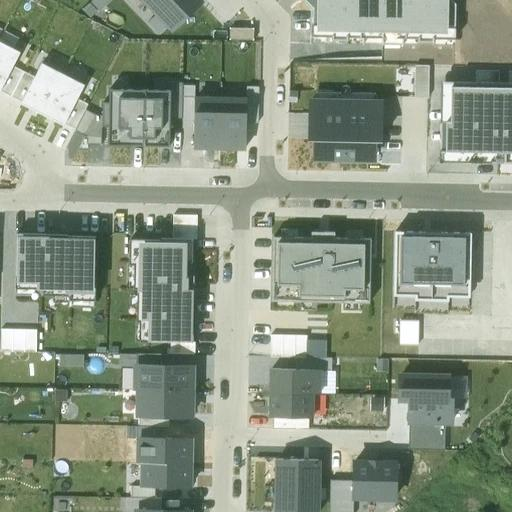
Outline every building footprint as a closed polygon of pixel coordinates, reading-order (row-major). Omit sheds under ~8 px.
[(144,0),(172,28),(199,2),(197,0),(144,0)] [(305,0),(314,9),(313,36),(452,38),(453,6),(447,0),(305,0)] [(20,52),(0,42),(0,90),(10,71),(20,52)] [(42,115),(63,74),(42,63),(32,83),(21,104),(42,115)] [(428,66),(414,65),(413,98),(428,98),(428,66)] [(0,93),(21,104),(32,83),(10,71),(0,90),(0,93)] [(83,85),(63,74),(42,115),(63,125),(74,104),(83,85)] [(511,83),(440,82),(439,162),(511,163),(511,83)] [(108,145),(143,146),(144,90),(109,89),(108,103),(102,103),(102,115),(101,127),(108,127),(108,145)] [(170,90),(144,90),(143,146),(169,146),(170,90)] [(220,99),(194,99),(193,147),(219,147),(220,99)] [(220,99),(219,147),(245,148),(246,100),(220,99)] [(380,102),(310,100),(309,139),(314,139),(314,156),(330,156),(330,159),(358,160),(358,157),(374,157),(374,140),(379,140),(380,102)] [(85,109),(74,104),(63,125),(74,131),(85,109)] [(101,145),(101,127),(102,115),(96,115),(85,109),(74,131),(86,138),(86,145),(101,145)] [(470,233),(394,231),(393,295),(414,296),(414,300),(447,300),(447,296),(469,297),(470,233)] [(310,238),(272,237),(271,301),(369,303),(370,239),(334,238),(334,232),(311,232),(310,238)] [(68,234),(16,234),(15,289),(38,289),(38,295),(68,295),(68,300),(94,301),(95,237),(68,236),(68,234)] [(160,241),(129,240),(129,265),(134,265),(133,289),(137,289),(136,322),(139,322),(139,341),(192,343),(194,276),(186,276),(187,261),(191,262),(192,239),(160,239),(160,241)] [(295,357),(305,358),(306,336),(270,335),(270,357),(295,357)] [(319,370),(319,371),(331,371),(331,358),(305,358),(295,357),(295,370),(319,370)] [(135,390),(138,390),(191,391),(191,367),(136,366),(135,390)] [(271,369),(270,393),(311,394),(318,394),(319,371),(319,370),(295,370),(271,369)] [(448,376),(400,375),(399,400),(409,400),(409,422),(445,423),(451,422),(451,399),(447,399),(448,376)] [(191,415),(191,391),(138,390),(138,414),(191,415)] [(311,394),(270,393),(270,417),(311,417),(311,394)] [(445,423),(409,422),(408,449),(444,450),(445,423)] [(138,438),(158,439),(158,427),(127,426),(126,438),(138,438)] [(143,462),(190,463),(190,439),(158,439),(138,438),(138,462),(143,462)] [(316,511),(318,460),(277,459),(275,511),(316,511)] [(368,462),(354,462),(353,480),(353,498),(394,498),(395,462),(380,462),(380,460),(368,460),(368,462)] [(190,463),(143,462),(142,486),(189,488),(190,463)] [(352,511),(353,498),(353,480),(329,480),(328,511),(352,511)]
